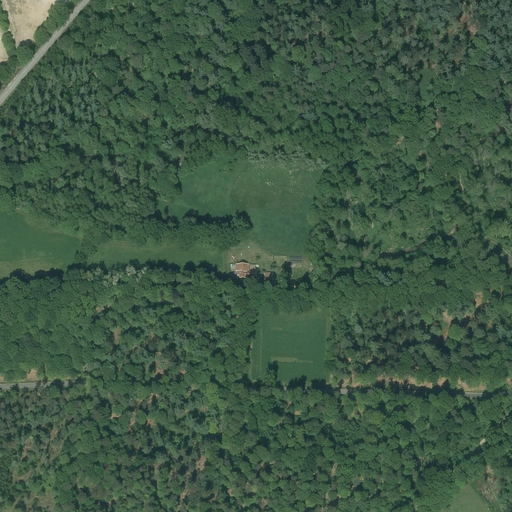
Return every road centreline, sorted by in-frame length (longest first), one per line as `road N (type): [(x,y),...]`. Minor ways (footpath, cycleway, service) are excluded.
road 1 (unclassified): [(0,390),(511,394)]
road 2 (track): [(511,412),(413,511)]
